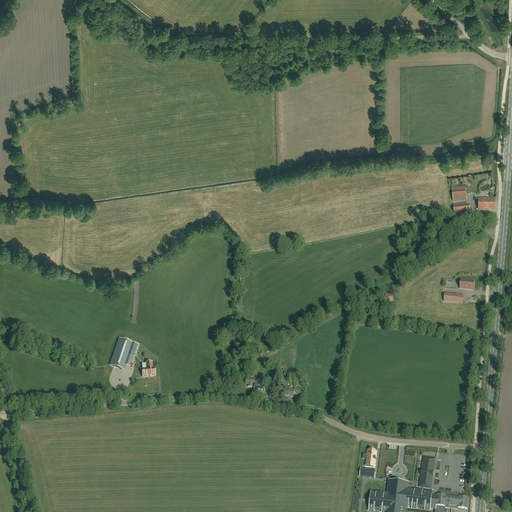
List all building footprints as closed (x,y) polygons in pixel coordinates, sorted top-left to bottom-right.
[(453,202),(464,200),(467,200),(465,187),(451,188),(453,202)] [(495,211),(495,198),(478,198),(478,211),(495,211)] [(454,215),(464,214),(468,213),(468,212),(470,211),(469,205),(467,205),(467,203),(453,205),(454,215)] [(469,281),(464,280),(460,280),(460,289),(473,290),(474,281),(472,281),(472,280),(469,280),(469,281)] [(444,294),(444,302),(457,303),(458,295),(444,294)] [(124,370),(126,366),(130,367),(133,357),(129,356),(133,344),(119,339),(110,365),(124,370)] [(142,369),(143,377),(155,376),(154,367),(152,368),(152,363),(146,363),(146,368),(142,369)] [(120,376),(127,376),(127,383),(130,383),(130,372),(120,372),(120,376)] [(254,384),(255,384),(254,391),(264,393),(265,385),(261,384),(261,382),(260,382),(260,381),(259,380),(258,380),(257,380),(256,381),(255,382),(255,380),(246,378),(245,385),(248,385),(248,387),(253,388),(253,386),(254,386),(254,384)] [(150,381),(141,382),(141,393),(150,392),(150,381)] [(285,389),(284,396),(293,398),(294,393),(301,394),(302,389),(294,388),(294,390),(285,389)] [(366,450),(364,466),(372,467),(373,460),(373,459),(373,457),(373,458),(374,457),(373,457),(374,451),(366,450)] [(360,468),(360,477),(374,478),(375,474),(375,470),(371,470),(360,468)] [(371,493),(369,510),(374,510),(382,511),(386,511),(403,511),(404,506),(407,507),(412,507),(416,508),(425,509),(430,510),(430,509),(435,509),(435,511),(444,511),(445,508),(458,510),(458,509),(467,510),(468,499),(461,498),(461,494),(462,495),(462,489),(453,487),(453,493),(458,494),(458,495),(458,498),(437,495),(437,494),(431,494),(432,493),(422,492),(414,491),(406,490),(407,483),(390,481),(388,495),(384,495),(376,494),(371,493)]
